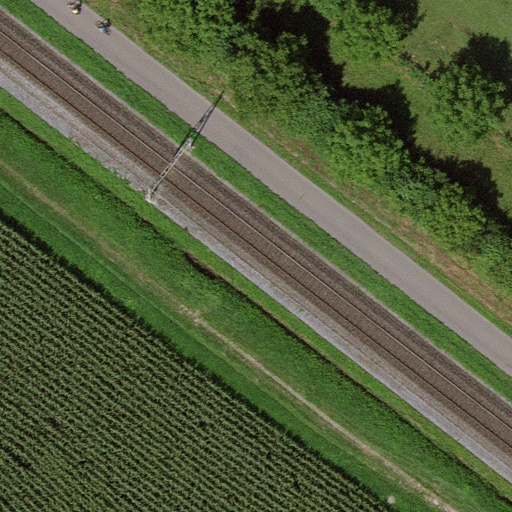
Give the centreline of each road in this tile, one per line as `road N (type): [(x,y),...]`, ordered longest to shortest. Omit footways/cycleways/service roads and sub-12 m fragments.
road 1 (track): [(472,511),(0,156)]
road 2 (unclassified): [(53,0),(511,358)]
